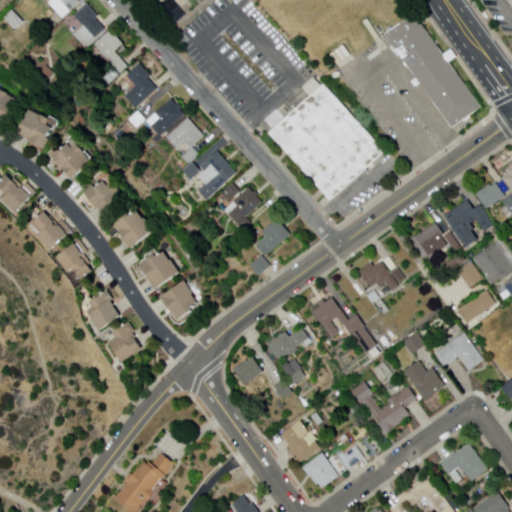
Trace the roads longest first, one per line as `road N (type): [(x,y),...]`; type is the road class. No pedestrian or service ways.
road 1 (residential): [(511,123),(192,365)]
road 2 (residential): [(342,248),(118,0)]
road 3 (residential): [(192,365),(84,223),(32,170),(0,155)]
road 4 (residential): [(330,511),(470,412),(483,414),(511,454)]
road 5 (residential): [(192,365),(68,511)]
road 6 (residential): [(192,365),(297,511)]
